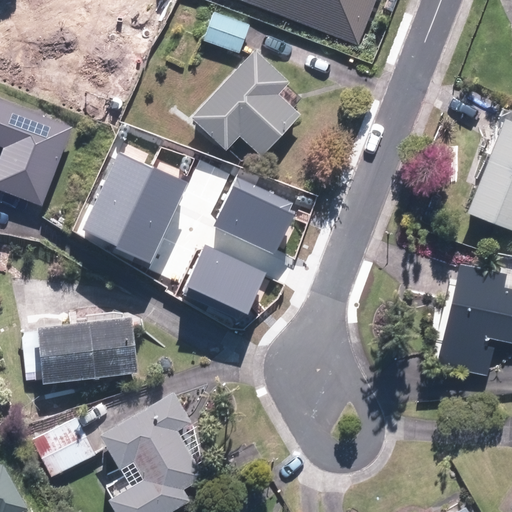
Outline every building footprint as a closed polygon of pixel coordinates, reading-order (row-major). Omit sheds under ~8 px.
[(71,32),(75,29),(86,45),(149,0),(54,0),(61,9),(57,12),(71,32)] [(226,0),(355,49),(373,0),(226,0)] [(246,24),(206,10),(195,44),(235,57),(246,24)] [(1,28),(0,29),(0,68),(65,105),(71,94),(83,73),(1,28)] [(138,57),(98,40),(82,77),(73,100),(112,117),(138,57)] [(246,54),(184,122),(221,156),(234,142),(256,162),(296,118),(290,112),(299,102),(246,54)] [(0,197),(37,212),(68,131),(0,105),(0,197)] [(511,123),(496,118),(457,221),(511,241),(511,240),(511,123)] [(118,152),(82,231),(116,246),(153,168),(118,152)] [(153,168),(116,246),(150,262),(187,184),(153,168)] [(236,176),(215,219),(277,249),(294,215),(288,212),(293,203),(236,176)] [(204,249),(184,294),(245,321),(265,276),(204,249)] [(511,277),(448,265),(427,368),(484,379),(490,346),(511,350),(511,277)] [(124,319),(27,331),(35,390),(132,377),(124,319)] [(100,504),(104,511),(171,511),(185,504),(178,493),(199,481),(173,436),(188,427),(169,393),(91,438),(121,491),(100,504)] [(72,418),(28,442),(50,480),(93,456),(72,418)] [(0,511),(21,511),(0,472),(0,511)] [(511,511),(511,495),(500,511),(511,511)]
